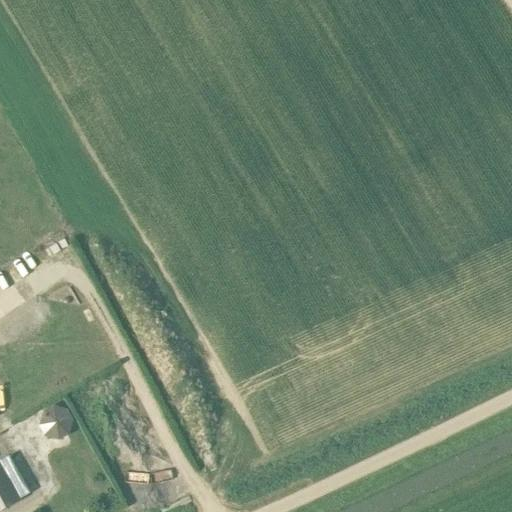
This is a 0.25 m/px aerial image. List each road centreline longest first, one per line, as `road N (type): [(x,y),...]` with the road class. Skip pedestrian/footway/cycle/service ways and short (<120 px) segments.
road 1 (unknown): [(199,511),(72,273),(56,265),(0,280)]
road 2 (unclassified): [(285,511),(511,405)]
